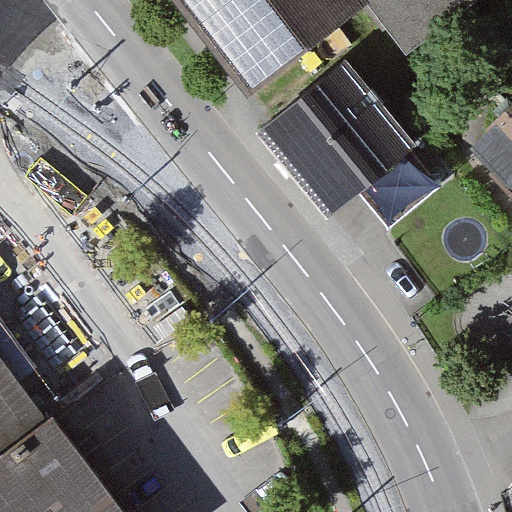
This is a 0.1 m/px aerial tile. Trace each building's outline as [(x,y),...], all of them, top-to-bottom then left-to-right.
[(186,0),(251,84),(360,0),(186,0)] [(471,0),(382,0),(417,43),(471,0)] [(259,132),(329,217),(410,151),(340,65),(259,132)] [(511,108),(461,158),(511,209),(511,108)] [(0,436),(43,403),(0,345),(0,436)] [(43,403),(0,436),(0,511),(141,511),(53,394),(43,403)]
